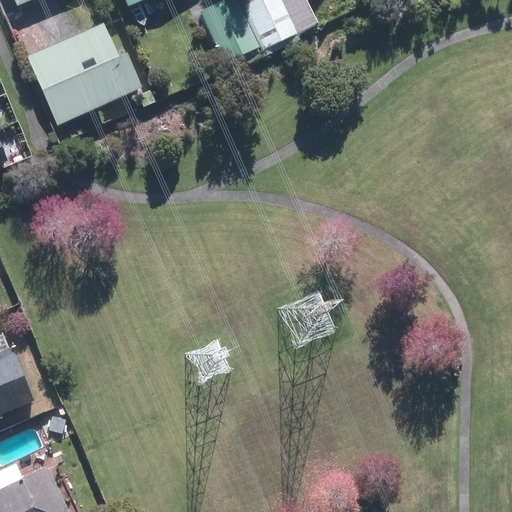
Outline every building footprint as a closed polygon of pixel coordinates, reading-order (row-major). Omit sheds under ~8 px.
[(4,0),(11,13),(39,0),(4,0)] [(116,0),(122,11),(147,0),(116,0)] [(194,13),(219,68),(253,53),(229,0),(223,0),(222,1),(194,13)] [(258,0),(237,10),(257,54),(292,38),(275,0),(258,0)] [(300,0),(275,0),(292,38),(313,29),(300,0)] [(60,45),(22,62),(52,130),(136,93),(120,59),(112,62),(97,28),(60,45)] [(0,353),(0,416),(28,405),(6,352),(0,353)] [(58,511),(39,472),(0,489),(0,511),(58,511)]
